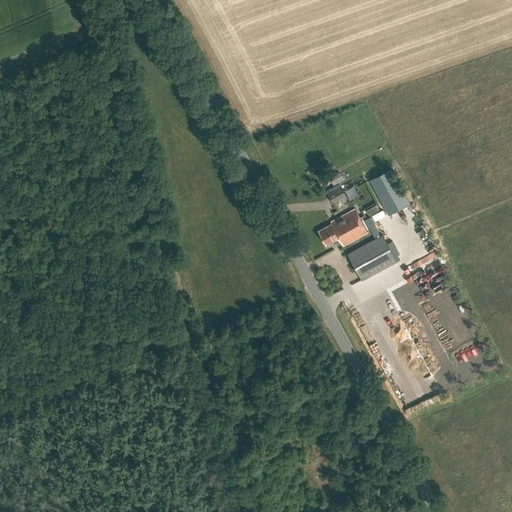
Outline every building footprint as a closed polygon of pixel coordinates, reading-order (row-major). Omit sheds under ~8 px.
[(391,167),(369,179),(389,214),(410,203),(391,167)] [(339,187),(328,193),(332,203),(344,197),(344,196),(340,189),(339,187)] [(331,223),(318,230),(326,243),(338,236),(343,245),(368,231),(355,208),(330,221),(331,223)] [(374,237),(380,234),(370,216),(365,219),(374,237)] [(383,234),(347,253),(362,280),(397,260),(383,234)]
